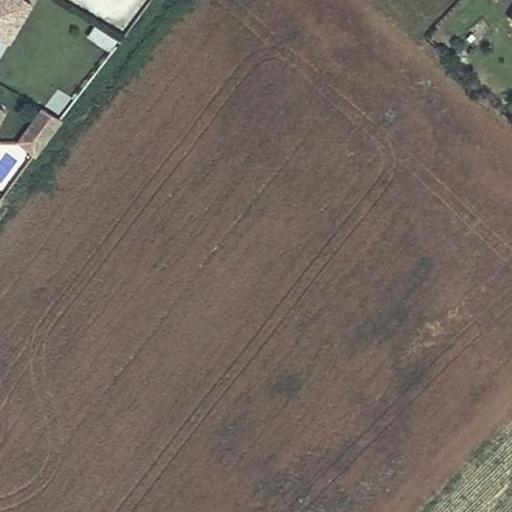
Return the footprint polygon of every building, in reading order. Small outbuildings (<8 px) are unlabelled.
[(0,0),(0,16),(1,14),(21,26),(33,5),(24,0),(0,0)] [(0,35),(12,42),(21,26),(1,14),(0,16),(0,35)] [(44,110),(40,116),(55,127),(61,120),(44,110)] [(40,116),(28,132),(44,144),(55,127),(40,116)] [(36,154),(44,144),(28,132),(21,142),(36,154)]
